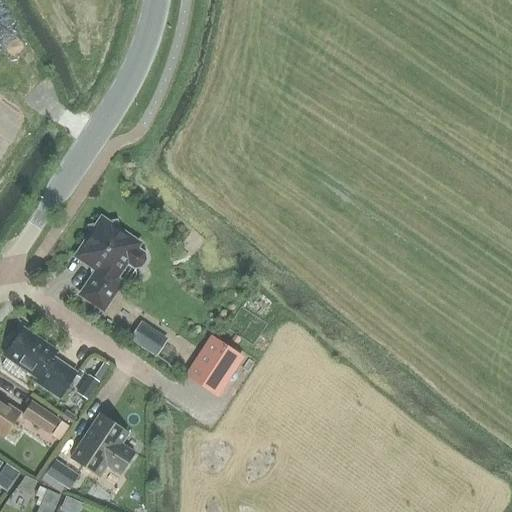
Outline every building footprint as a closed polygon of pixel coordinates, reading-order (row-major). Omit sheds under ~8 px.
[(121,283),(115,278),(125,264),(134,270),(141,269),(146,260),(145,253),(136,247),(137,245),(118,231),(116,221),(106,223),(101,220),(97,225),(87,227),(89,237),(76,257),(92,267),(91,270),(92,274),(94,276),(81,295),(103,310),(121,283)] [(155,357),(164,343),(167,339),(140,321),(129,339),(155,357)] [(34,382),(59,399),(75,375),(51,359),(56,351),(22,329),(17,337),(12,337),(7,345),(8,349),(3,357),(36,379),(34,382)] [(187,376),(216,395),(239,358),(211,340),(187,376)] [(161,361),(177,373),(176,373),(184,378),(187,373),(181,368),(186,361),(170,349),(161,361)] [(96,358),(88,372),(101,381),(110,366),(96,358)] [(88,376),(77,393),(86,399),(97,383),(92,380),(88,376)] [(0,400),(0,435),(3,437),(19,413),(0,400)] [(49,434),(58,421),(31,403),(22,417),(49,434)] [(61,416),(73,423),(80,412),(68,404),(61,416)] [(70,459),(99,477),(106,466),(120,475),(134,453),(120,445),(127,434),(99,415),(70,459)] [(69,427),(61,422),(51,436),(58,442),(69,427)] [(69,490),(78,475),(55,460),(46,475),(69,490)] [(0,462),(0,478),(2,480),(0,482),(0,485),(7,490),(18,473),(0,462)] [(46,490),(36,511),(52,511),(60,496),(46,490)] [(75,511),(79,505),(67,499),(61,511),(75,511)]
